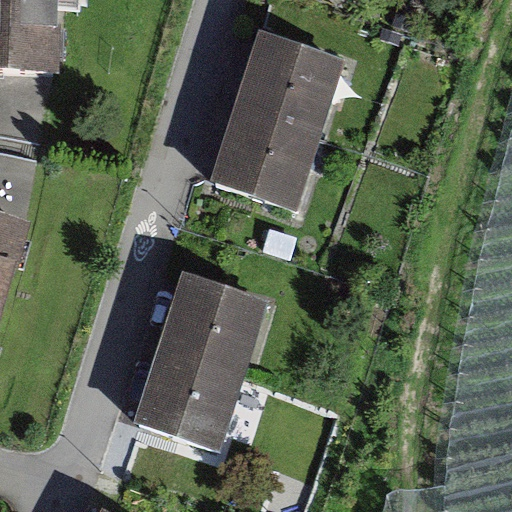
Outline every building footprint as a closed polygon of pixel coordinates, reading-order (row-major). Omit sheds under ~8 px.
[(49,0),(0,0),(0,105),(46,106),(49,0)] [(347,0),(364,11),(371,0),(347,0)] [(285,249),(332,92),(240,64),(192,221),(285,249)] [(0,331),(20,262),(0,256),(0,331)] [(204,484),(252,336),(175,310),(126,458),(204,484)]
